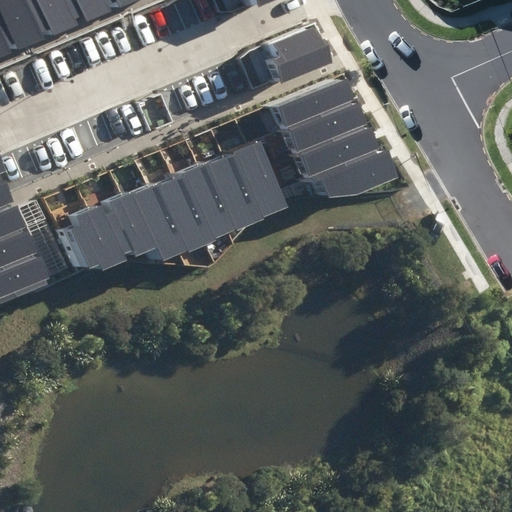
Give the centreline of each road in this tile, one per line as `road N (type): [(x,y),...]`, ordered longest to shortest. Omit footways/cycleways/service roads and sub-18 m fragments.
road 1 (residential): [(300,0),(0,127)]
road 2 (residential): [(511,247),(422,95)]
